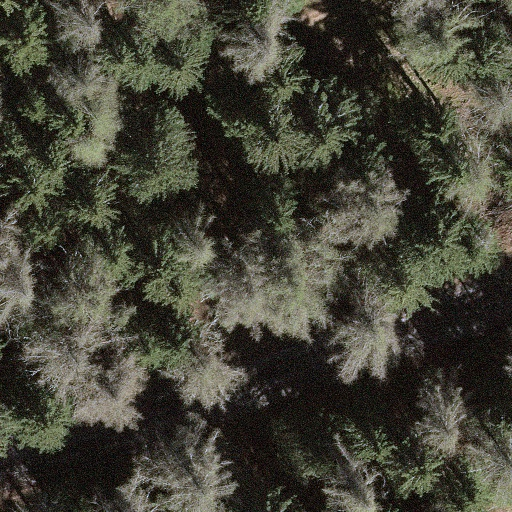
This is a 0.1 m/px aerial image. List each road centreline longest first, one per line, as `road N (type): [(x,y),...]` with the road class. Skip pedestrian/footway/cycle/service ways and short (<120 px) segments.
road 1 (track): [(0,462),(138,426),(511,284)]
road 2 (track): [(0,252),(283,315),(301,326),(316,356)]
